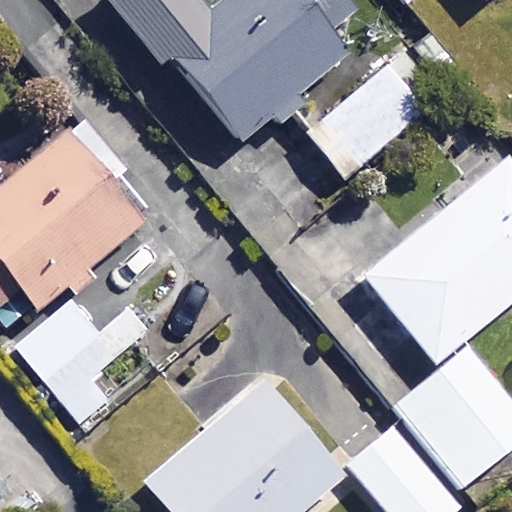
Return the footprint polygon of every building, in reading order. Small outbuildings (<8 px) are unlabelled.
[(243,0),(213,24),(193,0),(109,0),(105,4),(163,76),(175,66),(244,152),(350,66),(313,20),(338,0),(243,0)] [(496,0),(478,0),(486,9),(496,0)] [(303,136),(347,190),(430,123),(386,69),(303,136)] [(153,223),(79,135),(0,200),(0,314),(21,297),(38,318),(153,223)] [(511,309),(511,170),(509,166),(364,284),(440,378),(397,413),(465,497),(511,459),(511,412),(462,351),(511,309)] [(97,341),(70,308),(16,352),(80,431),(168,361),(130,314),(97,341)] [(162,511),(310,511),(344,484),(264,389),(144,490),(162,511)] [(457,511),(387,430),(344,468),(381,511),(457,511)]
